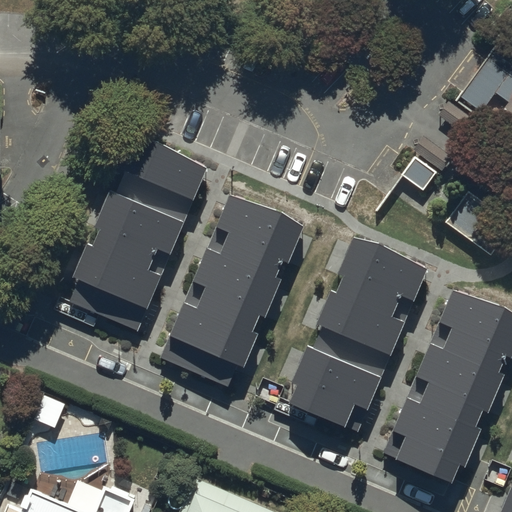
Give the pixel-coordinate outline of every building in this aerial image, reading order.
[(491,118),(511,132),(511,64),(490,50),(458,96),(478,109),(490,91),(503,100),(491,118)] [(473,119),(445,101),(434,118),(462,136),(473,119)] [(444,158),(414,140),(407,152),(437,170),(444,158)] [(72,296),(141,325),(204,175),(135,146),(72,296)] [(408,157),(398,173),(420,187),(430,170),(408,157)] [(464,191),(444,218),(492,252),(511,225),(464,191)] [(161,354),(229,382),(290,233),(222,205),(161,354)] [(356,431),(423,271),(351,241),(284,401),(356,431)] [(378,454),(457,487),(511,353),(511,312),(446,285),(378,454)] [(54,429),(64,404),(42,394),(31,419),(54,429)] [(511,511),(511,433),(478,511),(511,511)] [(271,511),(194,479),(179,511),(271,511)] [(95,511),(78,511),(31,492),(22,511),(129,511),(134,501),(105,489),(95,511)]
